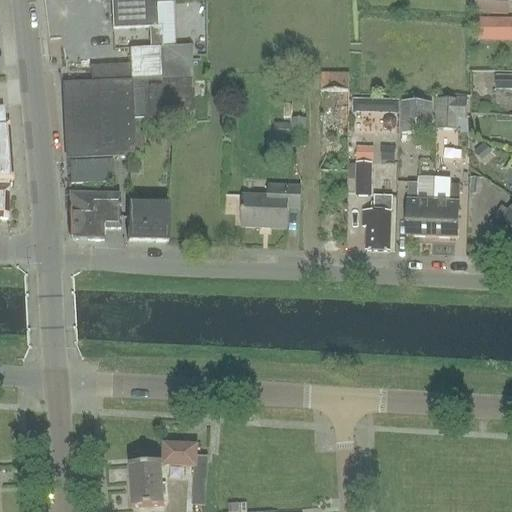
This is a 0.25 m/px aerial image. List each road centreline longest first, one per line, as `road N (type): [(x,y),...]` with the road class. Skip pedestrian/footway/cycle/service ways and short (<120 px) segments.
road 1 (unclassified): [(49,252),(104,262),(511,280)]
road 2 (residential): [(342,400),(55,381)]
road 3 (tertiary): [(49,252),(22,0)]
road 4 (residential): [(511,410),(342,400)]
road 5 (tertiary): [(66,511),(55,381)]
road 6 (tertiary): [(55,381),(49,252)]
